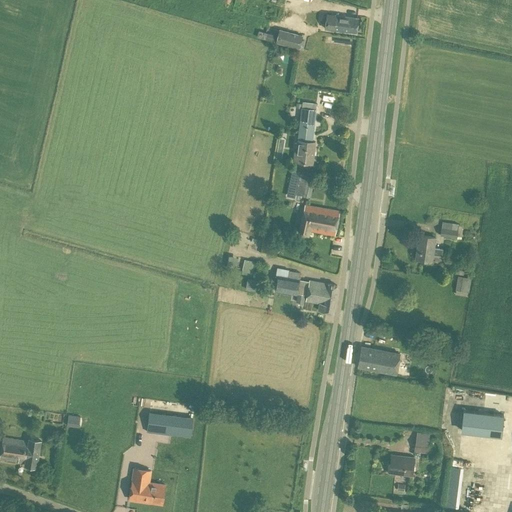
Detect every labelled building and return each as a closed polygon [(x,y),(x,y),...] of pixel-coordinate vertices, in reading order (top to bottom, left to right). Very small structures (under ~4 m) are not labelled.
[(356,33),(358,18),(334,15),(332,30),(356,33)] [(302,35),(278,29),(276,35),(258,30),(256,37),(275,42),(299,49),(302,35)] [(330,117),(330,108),(334,108),(333,96),(323,97),(324,118),(330,117)] [(315,110),(315,103),(302,101),(302,103),(296,103),(295,107),(302,108),(295,161),(312,163),(315,142),(311,141),(315,110)] [(331,128),(324,132),(326,138),(334,134),(331,128)] [(310,197),(314,176),(294,172),(292,180),(296,180),(293,193),(310,197)] [(334,235),(339,211),(304,204),(298,233),(308,235),(309,230),(334,235)] [(456,238),(458,224),(442,221),(440,235),(456,238)] [(441,256),(442,249),(433,247),(434,237),(419,235),(416,259),(431,261),(432,254),(441,256)] [(300,271),(277,267),(275,275),(277,275),(274,291),(296,294),(300,271)] [(469,292),(471,277),(457,275),(455,290),(469,292)] [(257,291),(259,279),(247,277),(245,289),(257,291)] [(309,280),(306,301),(319,303),(318,310),(332,313),(336,285),(309,280)] [(304,303),(305,295),(297,293),(296,302),(304,303)] [(399,353),(361,346),(357,367),(395,374),(399,353)] [(503,415),(464,410),(461,431),(501,436),(503,415)] [(190,437),(193,416),(149,411),(146,432),(190,437)] [(78,427),(80,416),(68,414),(66,425),(78,427)] [(140,441),(140,426),(129,427),(129,442),(140,441)] [(428,453),(430,438),(429,438),(429,433),(416,431),(413,451),(428,453)] [(28,441),(2,437),(0,453),(0,458),(25,463),(24,465),(36,467),(40,440),(29,438),(28,441)] [(467,460),(474,461),(477,445),(469,444),(467,460)] [(412,475),(414,458),(391,455),(389,472),(412,475)] [(150,483),(153,463),(136,460),(134,472),(133,472),(132,480),(127,511),(136,511),(138,500),(161,503),(164,485),(150,483)] [(501,464),(473,463),(473,470),(500,472),(501,464)]
